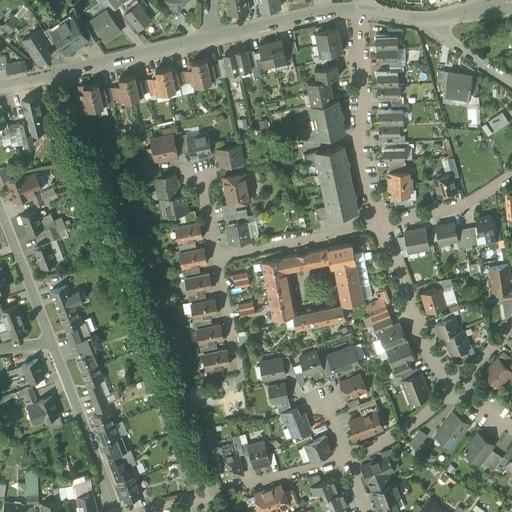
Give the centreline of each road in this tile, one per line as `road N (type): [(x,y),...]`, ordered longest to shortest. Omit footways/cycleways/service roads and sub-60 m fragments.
road 1 (residential): [(210,37),(0,86)]
road 2 (residential): [(359,9),(361,127),(380,222)]
road 3 (residential): [(380,222),(425,342),(455,387)]
road 4 (residential): [(54,345),(118,511)]
road 5 (residential): [(380,222),(217,258)]
road 6 (residential): [(359,9),(320,10),(210,37)]
road 7 (residential): [(0,209),(54,345)]
road 8 (residential): [(380,222),(462,206),(511,174)]
road 9 (residential): [(455,387),(395,435),(347,457)]
road 10 (residential): [(347,457),(225,487)]
